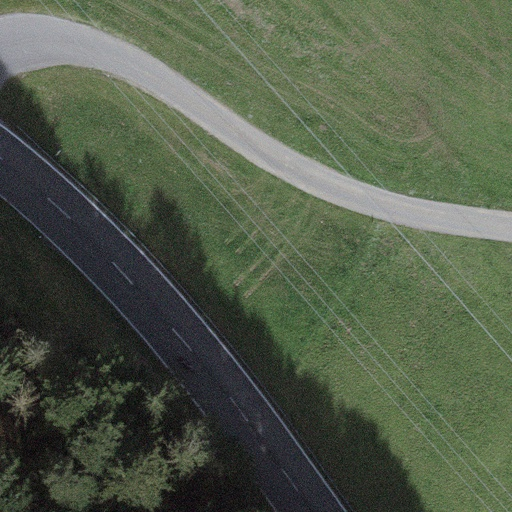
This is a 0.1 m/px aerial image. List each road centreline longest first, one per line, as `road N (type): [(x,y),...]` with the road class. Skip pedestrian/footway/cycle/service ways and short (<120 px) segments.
road 1 (unclassified): [(0,48),(37,39),(103,52),(346,194),(511,229)]
road 2 (tertiary): [(0,158),(189,346),(313,511)]
